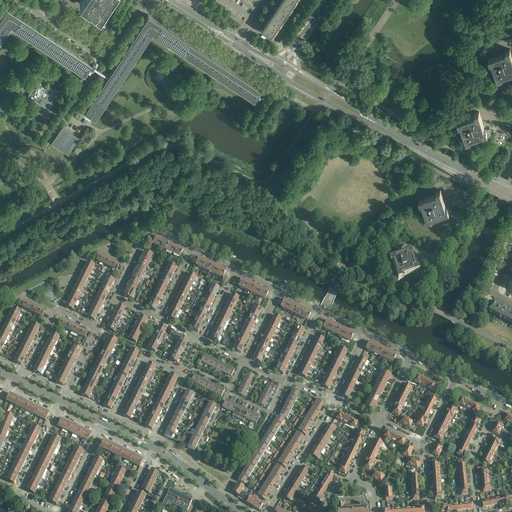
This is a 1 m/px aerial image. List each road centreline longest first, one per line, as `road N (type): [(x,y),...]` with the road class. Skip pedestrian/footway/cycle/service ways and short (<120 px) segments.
road 1 (tertiary): [(280,76),(408,141)]
road 2 (tertiary): [(408,141),(286,66)]
road 3 (residential): [(266,511),(334,401)]
road 4 (residential): [(48,511),(18,492),(58,409)]
